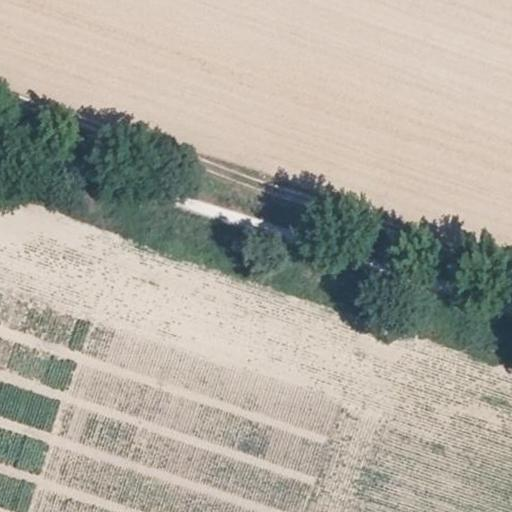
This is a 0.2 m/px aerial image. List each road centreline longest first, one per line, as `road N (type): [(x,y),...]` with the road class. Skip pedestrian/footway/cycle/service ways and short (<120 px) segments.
road 1 (track): [(511,269),(0,95)]
road 2 (track): [(0,139),(511,303)]
